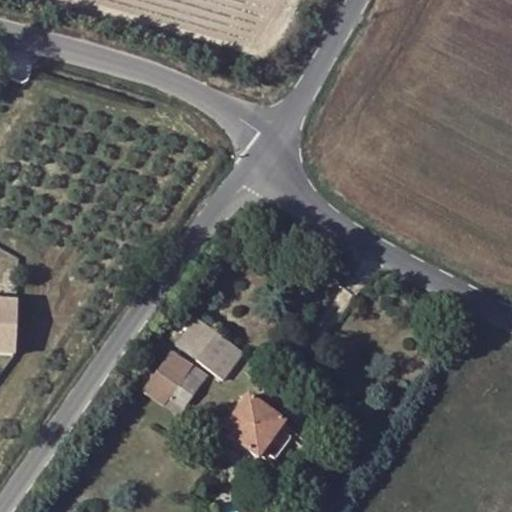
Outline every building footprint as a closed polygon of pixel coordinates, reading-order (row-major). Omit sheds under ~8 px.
[(16,302),(0,301),(0,355),(14,356),(16,302)] [(186,358),(212,376),(230,350),(205,332),(187,319),(169,346),(186,358)] [(186,369),(165,354),(138,390),(159,406),(186,369)] [(188,367),(186,369),(159,406),(158,407),(172,417),(201,377),(188,367)] [(282,419),(245,394),(218,433),(256,458),(258,455),(271,463),(292,432),(279,423),(282,419)]
